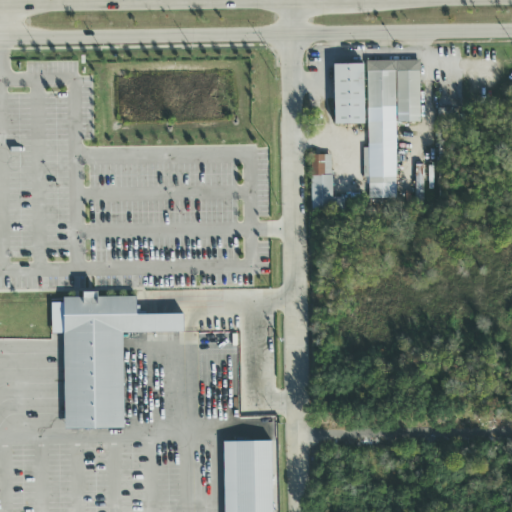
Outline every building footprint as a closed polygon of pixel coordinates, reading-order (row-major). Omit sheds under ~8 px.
[(420,124),(419,62),(366,62),(368,149),(363,149),(364,181),(368,181),(368,200),(396,199),(395,124),(420,124)] [(364,125),(363,65),(333,65),(334,126),(364,125)] [(452,109),(437,110),(438,148),(453,148),(452,109)] [(331,156),(310,156),(311,212),(344,212),(344,199),(332,199),(331,156)] [(423,166),(415,166),(414,202),(422,202),(423,166)] [(64,430),(123,429),(122,334),(182,333),(182,315),(136,316),(136,298),(97,298),(97,293),(82,293),(82,299),(62,299),(62,304),(51,304),(51,335),(63,335),(64,430)] [(272,511),(271,442),(222,443),(223,511),(272,511)]
